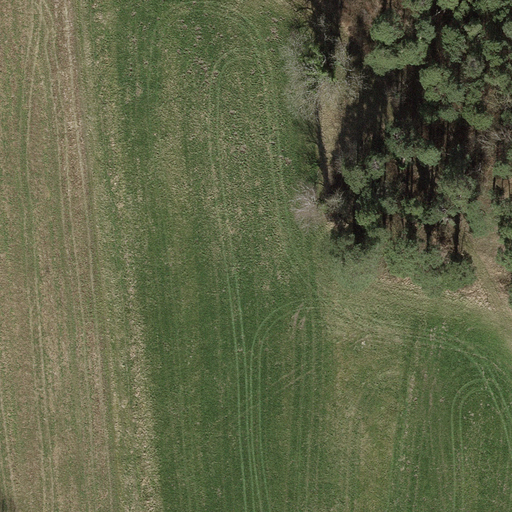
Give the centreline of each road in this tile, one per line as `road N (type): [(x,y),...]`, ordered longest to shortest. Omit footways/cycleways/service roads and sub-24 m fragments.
road 1 (track): [(141,511),(132,349),(91,0)]
road 2 (track): [(511,324),(342,36),(298,0)]
